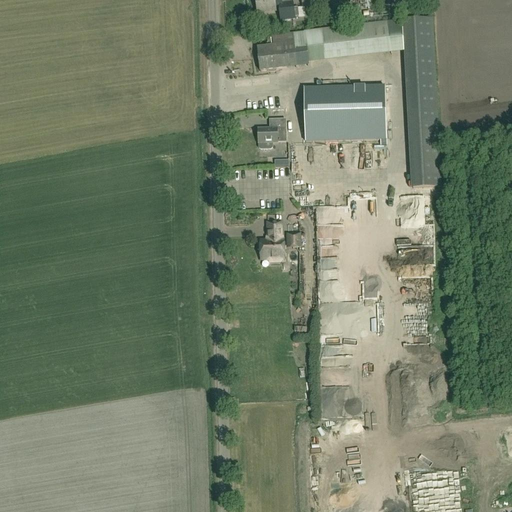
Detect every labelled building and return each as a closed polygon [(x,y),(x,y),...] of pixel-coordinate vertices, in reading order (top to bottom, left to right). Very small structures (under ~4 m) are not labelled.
[(279,11),(280,23),(295,21),(295,18),(299,17),(298,8),(294,9),(292,0),(255,0),(257,14),(279,11)] [(301,0),(303,9),(333,5),(332,0),(301,0)] [(298,65),(301,64),(308,60),(307,57),(337,54),(389,47),(386,23),(329,29),(304,32),(305,33),(272,37),(274,47),(258,49),(260,73),(299,68),(298,65)] [(306,144),(387,142),(385,100),(391,99),(390,87),(385,87),(305,88),(306,144)] [(272,130),(272,144),(278,144),(278,143),(286,143),(285,121),(269,121),(270,130),(272,130)] [(272,130),(270,130),(258,130),(258,144),(259,144),(259,151),(272,150),(272,144),(272,130)] [(281,241),(281,224),(268,224),(268,238),(268,242),(261,242),(261,261),(262,261),(262,259),(270,259),(270,263),(280,262),(280,260),(284,260),(283,241),(281,241)] [(299,248),(299,236),(288,236),(289,249),(299,248)]
